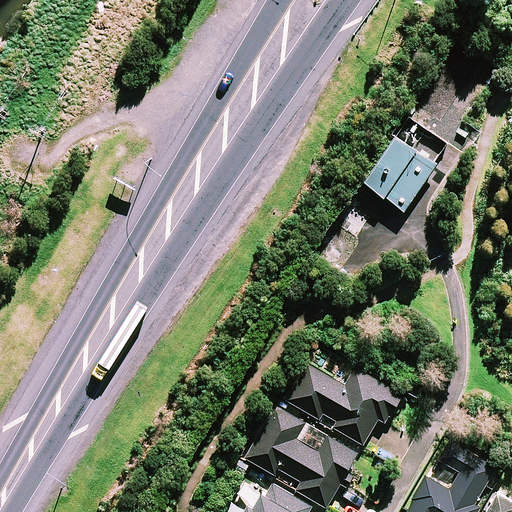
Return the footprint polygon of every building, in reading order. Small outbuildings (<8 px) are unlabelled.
[(366,177),(405,207),(440,161),(400,132),(366,177)] [(354,369),(321,349),(314,361),(310,358),(287,397),(320,416),(324,410),(337,418),(334,425),(364,442),(379,416),(386,420),(403,390),(357,364),(354,369)] [(328,504),(342,481),(347,484),(355,471),(350,467),(360,449),(330,431),(319,449),(296,435),(304,421),(276,404),(246,455),(277,473),(281,466),(303,480),(299,487),(328,504)] [(474,511),(478,504),(474,502),(492,469),(495,463),(448,436),(437,455),(460,468),(450,487),(426,473),(404,511),(474,511)] [(306,511),(312,504),(247,466),(240,478),(261,490),(253,503),(248,500),(240,511),(306,511)] [(511,511),(511,494),(497,486),(482,511),(511,511)]
